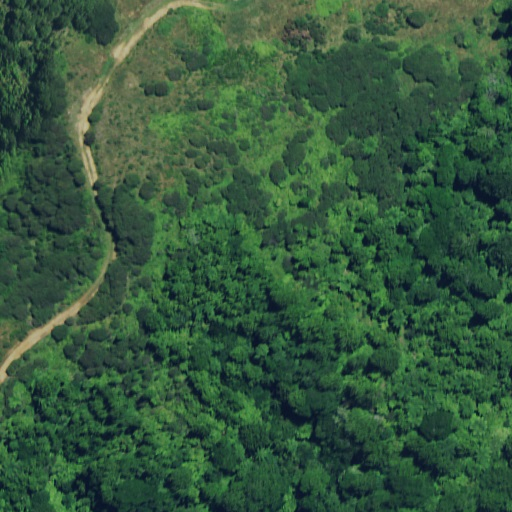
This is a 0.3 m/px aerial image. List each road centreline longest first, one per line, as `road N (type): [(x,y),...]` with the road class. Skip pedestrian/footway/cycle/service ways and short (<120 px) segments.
road 1 (track): [(110,227),(80,126),(110,68),(175,0)]
road 2 (track): [(0,374),(13,352),(95,288),(114,251),(110,227)]
